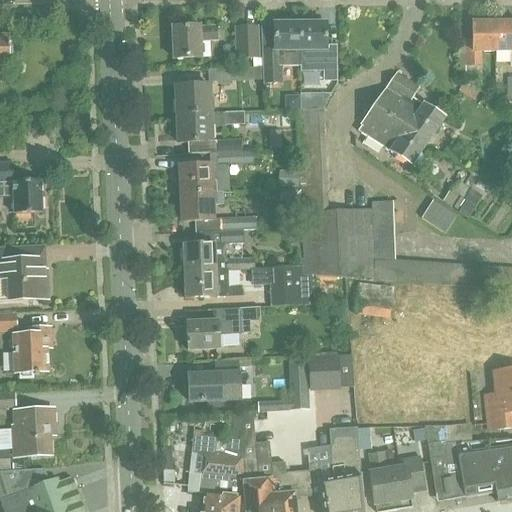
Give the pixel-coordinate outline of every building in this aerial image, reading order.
[(299,67),(299,25),(298,25),(296,21),(288,21),(286,25),(274,25),(274,59),(261,60),(262,84),(277,84),(276,67),(299,67)] [(299,25),(299,67),(314,67),(314,71),(324,71),(324,81),(337,81),(337,49),(326,49),(326,25),(314,25),(313,21),(303,21),(301,25),(299,25)] [(511,23),(496,24),(497,53),(511,53),(511,68),(511,23)] [(497,53),(496,24),(473,24),(473,42),(466,42),(467,69),(481,69),(481,54),(497,53)] [(216,36),(220,36),(220,28),(216,28),(199,28),(199,27),(172,28),(174,60),(200,59),(200,41),(216,40),(216,36)] [(258,58),(257,27),(241,28),(242,39),(237,39),(238,59),(258,58)] [(0,64),(10,65),(9,36),(0,36),(0,64)] [(209,83),(253,81),(252,68),(209,70),(209,83)] [(464,82),(478,90),(478,71),(459,71),(459,79),(464,82)] [(404,133),(426,146),(443,120),(410,99),(417,89),(395,75),(368,116),(401,137),(404,133)] [(478,90),(464,82),(460,89),(482,102),(487,95),(478,90)] [(211,114),(209,86),(175,88),(176,116),(211,114)] [(303,276),(334,278),(346,279),(511,291),(511,268),(395,261),(393,202),(371,203),(371,210),(328,212),(323,110),(297,111),(297,113),(298,149),(303,276)] [(211,114),(176,116),(178,144),(212,142),(211,128),(245,126),(244,113),(211,114)] [(401,137),(368,116),(357,133),(412,168),(426,146),(404,133),(401,137)] [(217,154),(252,153),(252,149),(243,150),(243,141),(216,141),(216,154),(217,154)] [(217,154),(216,154),(209,154),(209,166),(179,167),(179,171),(176,171),(173,174),(173,180),(177,182),(179,182),(180,195),(212,194),(212,193),(222,192),(230,192),(229,165),(253,165),(252,153),(217,154)] [(15,216),(43,215),(42,183),(14,184),(13,165),(0,165),(0,199),(14,199),(15,216)] [(467,220),(483,197),(457,182),(442,203),(467,220)] [(223,205),(222,192),(212,193),(212,194),(180,195),(182,224),(203,223),(204,234),(220,233),(220,232),(242,231),(242,230),(256,230),(255,218),(213,220),(213,206),(223,205)] [(454,213),(432,200),(420,219),(442,233),(454,213)] [(119,243),(118,223),(102,225),(104,245),(119,243)] [(220,232),(220,233),(220,244),(215,244),(183,246),(184,272),(227,271),(228,271),(228,272),(251,271),(251,270),(254,270),(254,259),(226,260),(226,245),(243,245),(242,231),(220,232)] [(9,302),(47,300),(45,273),(44,270),(41,269),(37,269),(36,249),(0,250),(0,279),(8,279),(9,302)] [(303,268),(254,270),(251,270),(251,271),(251,283),(270,282),(271,309),(304,308),(304,306),(303,277),(303,268)] [(229,288),(228,272),(228,271),(227,271),(184,272),(185,300),(242,297),(242,287),(229,288)] [(394,288),(358,285),(354,316),(390,320),(394,288)] [(260,308),(239,309),(219,310),(220,322),(186,323),(187,351),(220,350),(219,336),(251,335),(251,323),(260,322),(260,308)] [(0,333),(17,333),(16,314),(0,315),(0,333)] [(45,349),(51,349),(50,328),(29,329),(30,335),(16,336),(18,374),(46,373),(45,349)] [(309,393),(340,391),(338,356),(307,357),(309,393)] [(220,408),(220,402),(221,402),(221,390),(239,389),(238,361),(214,362),(214,375),(188,377),(189,403),(207,402),(207,408),(220,408)] [(511,370),(493,373),(495,396),(483,397),(487,433),(511,430),(511,370)] [(0,409),(17,408),(17,394),(0,395),(0,409)] [(54,428),(53,410),(14,412),(15,427),(13,427),(14,458),(23,458),(49,457),(48,428),(54,428)] [(307,450),(308,450),(307,437),(278,439),(280,471),(280,474),(273,475),(274,480),(272,480),(272,477),(258,461),(258,455),(255,439),(252,439),(250,415),(238,415),(242,457),(241,457),(246,511),(295,511),(294,499),(312,497),(309,470),(307,450)] [(461,494),(454,443),(447,443),(446,427),(424,427),(436,497),(447,500),(454,499),(456,498),(461,494)] [(329,432),(330,446),(332,477),(319,479),(321,509),(321,511),(363,511),(357,430),(329,432)] [(246,511),(241,457),(240,440),(201,437),(201,438),(205,438),(201,476),(203,476),(202,482),(205,482),(203,493),(201,511),(246,511)] [(511,438),(471,443),(454,443),(461,494),(463,493),(463,490),(494,485),(497,502),(511,499),(511,438)] [(410,486),(424,484),(420,458),(384,464),(382,452),(369,455),(372,473),(368,474),(374,507),(375,507),(376,511),(394,511),(411,509),(410,501),(413,501),(410,486)] [(0,471),(10,471),(9,453),(0,453),(0,471)] [(36,511),(29,491),(49,483),(44,470),(0,474),(0,501),(4,511),(36,511)] [(57,480),(49,483),(29,491),(36,511),(81,511),(70,479),(58,483),(57,480)]
